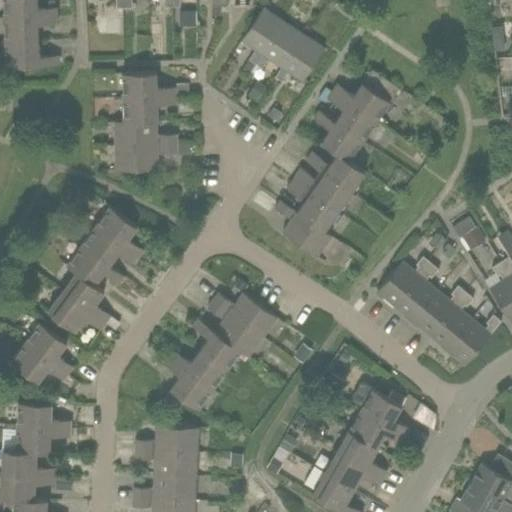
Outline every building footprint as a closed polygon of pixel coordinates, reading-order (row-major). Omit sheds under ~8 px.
[(8,0),(0,0),(0,25),(10,25),(8,0)] [(186,9),(164,10),(166,46),(188,45),(188,54),(189,54),(186,9)] [(188,9),(186,9),(189,54),(219,52),(217,14),(188,16),(188,9)] [(164,10),(141,11),(143,47),(166,46),(164,10)] [(141,11),(118,13),(120,49),(143,47),(141,11)] [(118,13),(96,14),(98,50),(120,49),(118,13)] [(96,14),(74,15),(76,51),(98,50),(96,14)] [(74,15),(51,16),(53,52),(76,51),(74,15)] [(45,23),(33,23),(33,32),(46,31),(45,23)] [(10,25),(0,25),(0,55),(11,55),(10,25)] [(502,25),(491,26),(492,38),(503,37),(502,25)] [(120,119),(121,167),(186,164),(185,133),(166,133),(165,104),(184,103),(183,85),(167,85),(166,71),(129,72),(131,119),(120,119)] [(411,74),(397,93),(426,114),(440,95),(411,74)] [(397,93),(383,112),(413,133),(426,114),(397,93)] [(343,118),(350,108),(335,98),(328,108),(343,118)] [(17,102),(18,119),(37,118),(36,101),(17,102)] [(383,112),(370,130),(404,155),(405,154),(400,150),(413,133),(383,112)] [(374,134),(358,157),(388,178),(404,155),(370,130),(369,131),(374,134)] [(358,157),(341,180),(371,202),(388,178),(358,157)] [(503,162),(497,166),(503,175),(509,171),(503,162)] [(497,166),(491,170),(497,179),(503,175),(497,166)] [(341,180),(324,203),(354,225),(371,202),(341,180)] [(463,189),(457,193),(463,202),(469,198),(463,189)] [(456,193),(450,197),(456,206),(462,202),(456,193)] [(417,201),(412,207),(421,214),(426,208),(417,201)] [(324,203),(305,229),(335,251),(354,225),(324,203)] [(110,204),(95,224),(138,255),(143,248),(127,237),(137,224),(110,204)] [(463,233),(476,225),(470,215),(453,225),(460,235),(463,233)] [(108,263),(117,250),(133,262),(138,255),(95,224),(81,243),(108,263)] [(472,248),(487,239),(477,224),(476,225),(463,233),(472,248)] [(438,248),(446,238),(436,230),(428,241),(438,248)] [(385,239),(381,245),(389,252),(394,247),(385,239)] [(450,257),(457,248),(449,241),(442,250),(450,257)] [(66,263),(76,270),(94,283),(94,282),(103,270),(119,282),(124,274),(108,263),(81,243),(66,263)] [(381,245),(376,251),(385,258),(389,252),(381,245)] [(377,289),(395,303),(430,260),(423,254),(415,263),(418,264),(414,269),(402,259),(377,289)] [(511,259),(509,254),(500,260),(511,278),(511,259)] [(430,260),(395,303),(412,318),(437,288),(425,278),(429,274),(431,276),(438,267),(430,260)] [(511,318),(511,278),(500,260),(491,265),(497,274),(500,273),(503,278),(489,287),(510,319),(511,318)] [(62,289),(105,320),(110,314),(94,302),(104,289),(94,282),(94,283),(76,270),(62,289)] [(437,288),(412,318),(430,333),(466,290),(458,283),(451,292),(453,294),(449,298),(437,288)] [(105,320),(62,289),(48,309),(75,329),(84,316),(100,327),(105,320)] [(466,290),(430,333),(448,347),(472,318),(460,307),(464,303),(466,305),(473,296),(466,290)] [(253,310),(239,329),(268,350),(282,331),(253,310)] [(472,318),(448,347),(465,362),(501,319),(493,312),(486,321),(488,323),(484,327),(472,318)] [(110,314),(105,320),(114,327),(120,320),(110,314)] [(39,320),(25,340),(68,372),(73,365),(57,353),(66,340),(39,320)] [(239,329),(226,347),(255,369),(268,350),(239,329)] [(68,372),(25,340),(10,360),(37,380),(47,367),(63,378),(68,372)] [(226,347),(212,366),(241,387),(255,369),(226,347)] [(346,355),(343,361),(349,364),(352,358),(346,355)] [(297,362),(293,368),(303,374),(307,368),(297,362)] [(212,366),(198,385),(227,407),(241,387),(212,366)] [(293,369),(289,375),(299,381),(303,375),(293,369)] [(338,391),(345,380),(333,372),(326,383),(338,391)] [(360,408),(406,434),(411,427),(394,417),(406,396),(392,388),(388,395),(363,381),(359,382),(353,394),(353,398),(363,403),(360,408)] [(200,396),(187,415),(215,435),(228,416),(200,396)] [(18,400),(17,424),(70,427),(70,418),(50,417),(51,401),(18,400)] [(273,401),(269,407),(279,413),(283,407),(273,401)] [(269,408),(265,414),(275,420),(279,414),(269,408)] [(402,441),(406,434),(360,408),(348,429),(377,445),(385,432),(402,441)] [(187,415),(174,432),(202,452),(215,435),(187,415)] [(301,429),(306,419),(299,415),(293,425),(301,429)] [(70,427),(17,424),(16,448),(36,449),(36,450),(49,450),(50,434),(69,435),(70,427)] [(348,429),(336,449),(383,476),(387,468),(370,459),(377,445),(348,429)] [(174,432),(161,450),(189,470),(202,452),(174,432)] [(292,450),(298,440),(287,433),(281,444),(292,450)] [(239,443),(235,449),(244,456),(248,450),(239,443)] [(1,472),(55,474),(55,466),(35,465),(36,450),(36,449),(16,448),(3,447),(1,472)] [(336,449),(324,470),(353,487),(361,473),(378,483),(383,476),(336,449)] [(161,450),(148,468),(176,488),(189,470),(161,450)] [(235,450),(230,456),(239,462),(244,456),(235,450)] [(282,461),(273,455),(266,466),(276,472),(282,461)] [(482,460),(471,479),(502,497),(503,496),(511,500),(511,465),(499,458),(494,468),(482,460)] [(353,487),(324,470),(312,492),(347,511),(361,511),(363,510),(346,500),(353,487)] [(0,496),(13,497),(34,498),(34,496),(34,481),(54,482),(55,474),(1,472),(0,496)] [(56,488),(72,488),(72,475),(56,474),(56,488)] [(511,511),(511,502),(502,497),(471,479),(460,498),(473,505),(468,511),(511,511)] [(229,494),(223,498),(229,508),(235,504),(229,494)] [(12,511),(45,511),(46,497),(34,496),(34,498),(13,497),(12,511)] [(222,498),(216,502),(222,511),(228,508),(222,498)]
